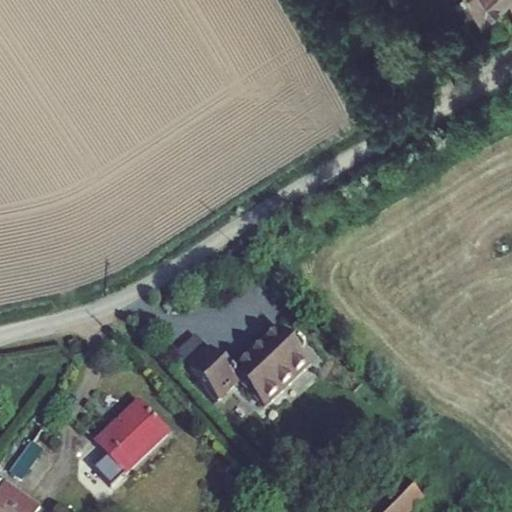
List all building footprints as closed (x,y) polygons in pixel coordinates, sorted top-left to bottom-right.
[(467,0),(483,17),(502,1),(501,0),(467,0)] [(228,377),(252,401),(295,360),(262,325),(219,366),(200,347),(181,365),(210,395),(228,377)] [(96,449),(119,473),(162,432),(134,404),(95,441),(99,445),(96,449)] [(16,470),(35,485),(69,438),(56,428),(49,438),(43,433),(26,455),(16,448),(2,466),(12,474),(16,470)] [(0,486),(0,511),(15,511),(35,485),(16,470),(12,474),(4,485),(2,484),(0,486)] [(426,511),(430,508),(421,498),(410,487),(384,511),(426,511)]
